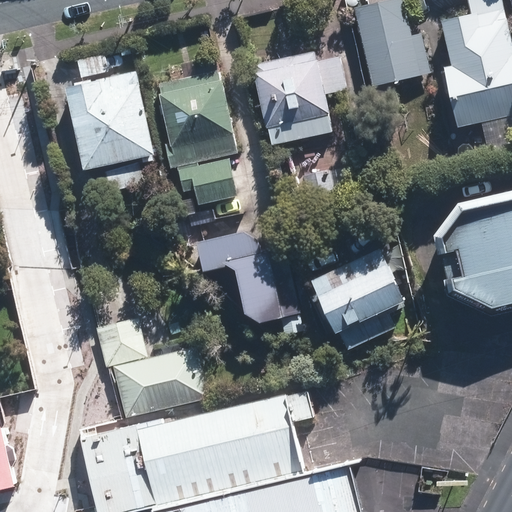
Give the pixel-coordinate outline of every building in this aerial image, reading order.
[(371,0),(351,4),(368,84),(428,71),(419,32),(410,34),(401,0),(371,0)] [(511,111),(511,42),(502,0),(469,0),(472,12),(442,19),(452,63),(445,65),(458,124),(511,111)] [(312,57),(310,49),(250,61),(252,69),(250,70),(262,125),(264,124),(267,142),(327,129),(324,112),(326,111),(322,92),(345,87),(337,55),(315,59),(314,56),(312,57)] [(75,58),(79,75),(105,69),(101,52),(75,58)] [(237,149),(218,67),(159,80),(161,91),(158,91),(169,140),(165,140),(171,165),(177,163),(183,188),(195,185),(199,201),(237,193),(229,156),(198,163),(197,158),(237,149)] [(81,168),(153,152),(135,69),(63,84),(81,168)] [(399,139),(380,143),(384,161),(403,157),(399,139)] [(136,162),(103,170),(107,189),(141,180),(136,162)] [(448,288),(492,308),(511,303),(511,185),(457,199),(434,229),(448,288)] [(261,244),(258,233),(243,226),(196,236),(202,265),(227,260),(234,263),(243,307),(259,317),(302,307),(287,239),(261,244)] [(348,340),(396,318),(388,299),(402,292),(386,257),(379,241),(310,273),(317,288),(333,324),(339,321),(348,340)] [(116,402),(108,366),(110,365),(90,277),(32,290),(52,378),(57,377),(62,399),(86,393),(89,408),(116,402)] [(114,363),(156,353),(146,313),(104,324),(108,336),(114,363)] [(134,413),(217,394),(205,343),(123,362),(134,413)] [(324,410),(318,384),(172,417),(171,412),(91,430),(109,511),(114,511),(166,500),(315,467),(304,415),(324,410)] [(5,422),(0,423),(0,483),(18,480),(5,422)] [(374,511),(376,511),(363,456),(315,467),(166,500),(168,511),(374,511)]
